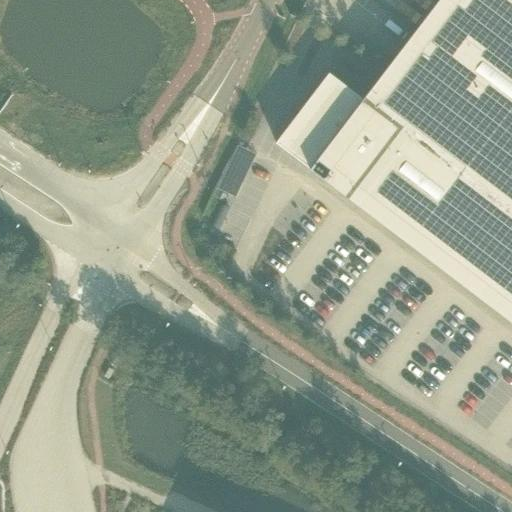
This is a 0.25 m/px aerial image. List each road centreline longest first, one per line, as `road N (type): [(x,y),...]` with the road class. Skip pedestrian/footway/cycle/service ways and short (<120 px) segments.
road 1 (unclassified): [(248,347),(502,511)]
road 2 (unclassified): [(220,88),(107,218)]
road 3 (unclassified): [(137,237),(198,147),(220,88)]
road 4 (unclassified): [(248,347),(137,237)]
road 5 (unclassified): [(114,272),(248,347)]
road 6 (unclassified): [(107,218),(0,148)]
